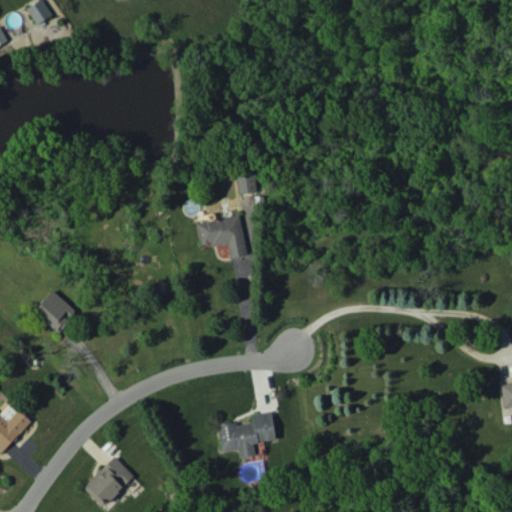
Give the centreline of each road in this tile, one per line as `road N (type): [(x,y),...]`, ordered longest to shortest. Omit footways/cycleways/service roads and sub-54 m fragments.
road 1 (residential): [(10,511),(83,421),(131,388),(280,358)]
road 2 (residential): [(0,84),(109,0)]
